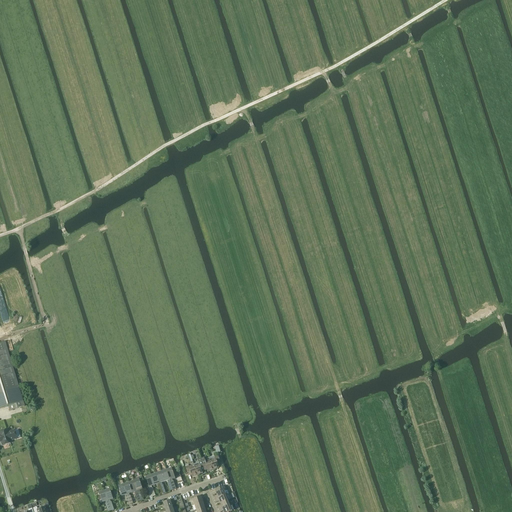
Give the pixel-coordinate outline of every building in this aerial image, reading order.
[(3,342),(0,343),(0,409),(8,407),(9,409),(22,405),(3,342)] [(6,430),(0,432),(0,442),(1,442),(2,446),(10,443),(10,441),(16,439),(14,430),(7,433),(6,430)] [(215,459),(210,460),(213,470),(218,468),(217,463),(220,462),(218,456),(215,457),(215,459)] [(204,458),(201,459),(202,462),(204,469),(205,470),(208,469),(208,470),(208,471),(213,470),(210,460),(210,458),(206,460),(204,460),(204,458)] [(198,463),(194,464),(194,466),(197,475),(202,473),(202,472),(201,470),(204,469),(202,462),(201,459),(198,460),(197,460),(198,463)] [(189,466),(186,467),(187,473),(190,472),(192,477),(197,475),(194,466),(189,467),(189,466)] [(166,470),(173,490),(176,489),(173,481),(172,482),(172,480),(175,479),(171,468),(166,470)] [(170,491),(173,490),(166,470),(161,472),(165,482),(167,481),(168,483),(167,483),(170,491)] [(162,483),(165,482),(161,472),(156,473),(163,494),(165,493),(163,485),(162,485),(162,483)] [(160,495),(163,494),(156,473),(151,475),(154,486),(157,485),(158,487),(157,487),(160,495)] [(154,486),(151,475),(146,477),(149,487),(147,488),(149,493),(151,493),(152,497),(155,496),(153,488),(152,489),(151,487),(154,486)] [(139,479),(134,481),(140,501),(143,500),(141,492),(140,493),(139,491),(142,490),(139,479)] [(138,502),(140,501),(134,481),(128,483),(132,493),(135,492),(136,494),(135,494),(138,502)] [(129,494),(132,493),(128,483),(123,484),(130,504),(133,504),(130,496),(129,494)] [(130,504),(123,484),(118,486),(122,497),(125,496),(125,498),(127,505),(130,504)] [(214,497),(215,500),(226,496),(224,490),(225,490),(224,486),(215,490),(217,493),(216,493),(217,496),(214,497)] [(104,491),(111,511),(114,510),(111,502),(111,503),(110,501),(113,500),(109,489),(104,491)] [(108,511),(111,511),(104,491),(99,493),(100,497),(101,500),(103,503),(106,502),(106,504),(108,511)] [(226,496),(215,500),(216,503),(219,501),(220,504),(228,501),(230,500),(228,495),(226,496)] [(193,500),(194,505),(203,502),(201,497),(193,500)] [(163,503),(165,510),(172,507),(170,501),(163,503)] [(228,501),(220,504),(221,506),(218,508),(219,510),(230,506),(228,501)]
